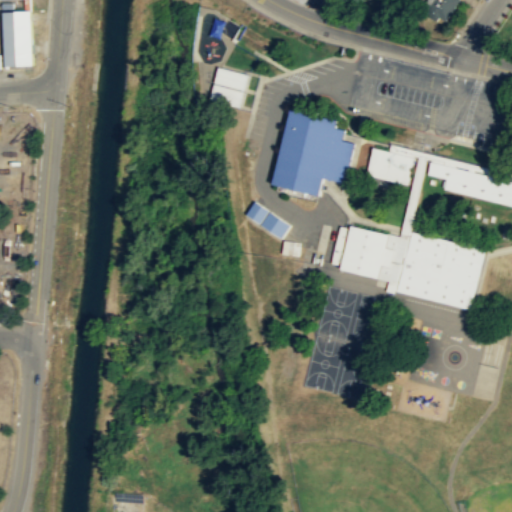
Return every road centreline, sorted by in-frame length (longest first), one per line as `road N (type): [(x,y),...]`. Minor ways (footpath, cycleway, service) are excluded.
road 1 (residential): [(54,88),(21,474),(11,511)]
road 2 (residential): [(356,32),(511,76)]
road 3 (residential): [(511,63),(397,34),(356,32)]
